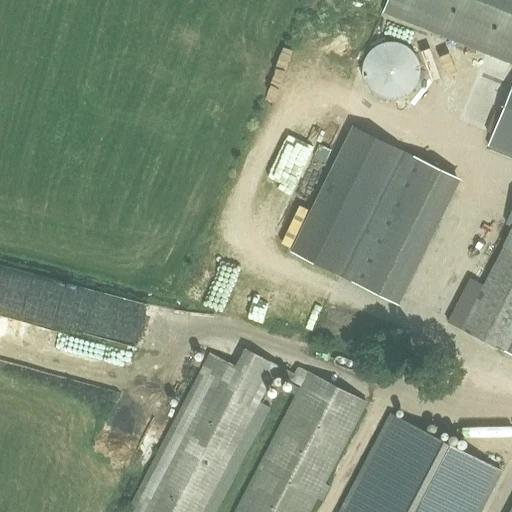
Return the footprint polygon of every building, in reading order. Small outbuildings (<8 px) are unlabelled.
[(511,0),(385,0),(381,10),(511,63),(511,78),(490,134),(511,142),(511,0)] [(352,82),(401,100),(420,50),(372,32),(352,82)] [(397,302),(458,178),(350,126),(289,250),(397,302)] [(511,225),(468,313),(459,327),(511,354),(511,225)] [(127,294),(117,325),(131,330),(142,299),(127,294)] [(308,511),(366,401),(306,370),(232,511),(308,511)] [(201,511),(259,401),(212,376),(141,511),(201,511)] [(402,398),(343,511),(337,509),(335,511),(483,511),(511,458),(511,444),(446,410),(413,392),(408,402),(402,398)] [(123,416),(128,401),(113,396),(98,441),(125,450),(135,420),(123,416)]
